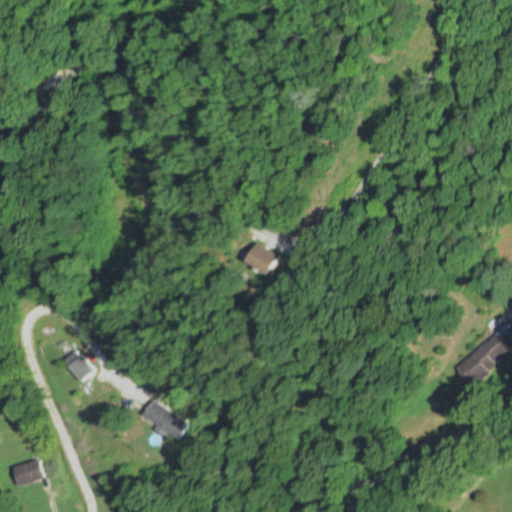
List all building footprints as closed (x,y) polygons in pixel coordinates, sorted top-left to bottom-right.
[(272,256),(251,241),(237,261),(258,276),(272,256)] [(453,367),(471,390),(489,375),(485,370),(510,350),(496,332),(453,367)] [(94,367),(74,348),(63,359),(82,379),(94,367)] [(140,415),(174,439),(186,422),(151,398),(140,415)] [(11,466),(16,485),(46,476),(40,457),(11,466)]
